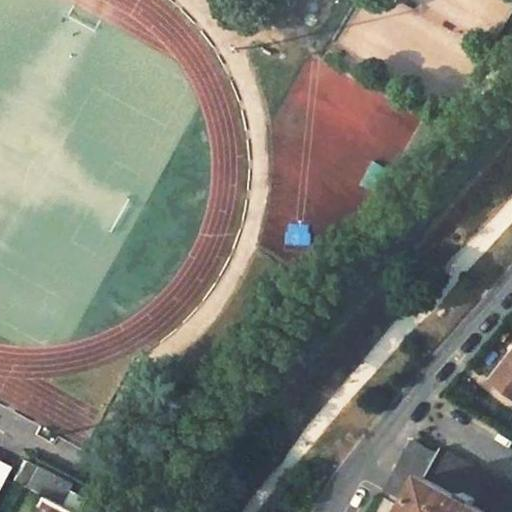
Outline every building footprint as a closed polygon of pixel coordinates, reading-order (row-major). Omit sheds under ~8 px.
[(511,70),(511,51),(490,75),(500,84),(511,70)] [(475,112),(500,84),(490,75),(464,102),(475,112)] [(511,358),(492,385),(511,400),(511,358)] [(385,493),(407,506),(422,476),(427,480),(440,456),(414,440),(385,493)] [(511,511),(511,486),(444,448),(440,456),(427,480),(485,511),(511,511)] [(13,485),(17,487),(45,500),(46,497),(74,511),(81,511),(87,502),(68,492),(71,486),(25,464),(13,485)] [(485,511),(427,480),(422,476),(407,506),(404,511),(485,511)] [(74,511),(46,497),(45,500),(39,510),(38,511),(74,511)]
